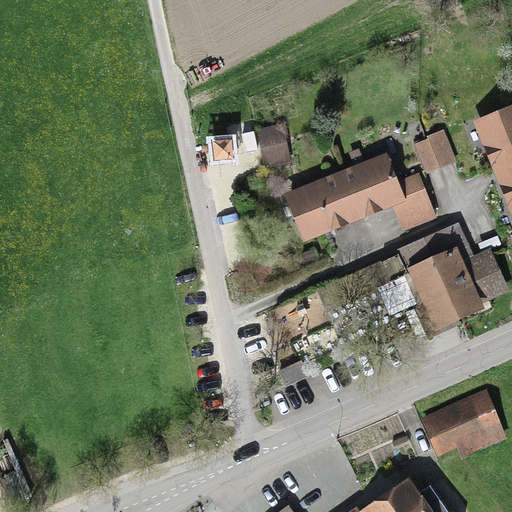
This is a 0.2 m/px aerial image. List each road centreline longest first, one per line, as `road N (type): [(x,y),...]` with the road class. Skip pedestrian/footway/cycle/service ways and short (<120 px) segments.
road 1 (unclassified): [(256,457),(511,340)]
road 2 (unclassified): [(131,511),(256,457)]
